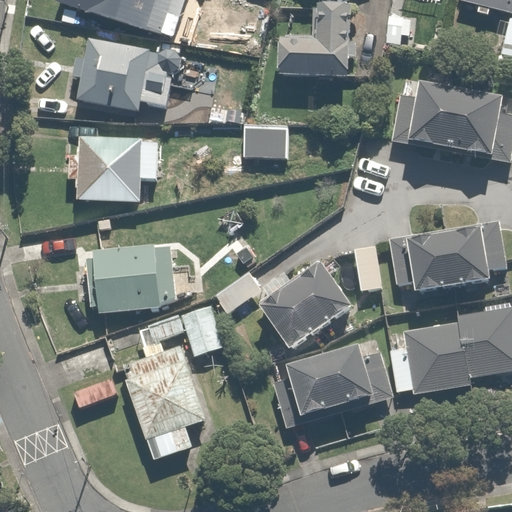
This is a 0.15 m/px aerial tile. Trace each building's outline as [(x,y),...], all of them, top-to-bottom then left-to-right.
[(69,0),(66,10),(167,41),(174,19),(186,22),(193,0),(69,0)] [(277,0),(234,0),(231,8),(270,21),(277,0)] [(511,0),(465,0),(463,9),(511,20),(511,0)] [(327,52),(311,51),(311,42),(289,42),(288,56),(288,84),(359,86),(361,17),(328,17),(327,52)] [(166,61),(97,45),(92,67),(79,64),(74,84),(90,88),(85,106),(147,121),(150,109),(169,113),(177,77),(163,74),(166,61)] [(511,114),(511,106),(430,92),(428,104),(407,100),(398,149),(503,168),(511,114)] [(295,131),(248,129),(247,165),(294,166),(295,131)] [(79,136),(79,156),(69,155),(69,178),(77,178),(77,199),(139,201),(141,178),(157,179),(158,143),(142,142),(142,138),(79,136)] [(213,230),(208,207),(164,217),(169,239),(213,230)] [(287,256),(265,221),(236,240),(258,275),(287,256)] [(495,231),(487,233),(392,250),(399,293),(421,289),(423,301),(505,286),(495,231)] [(389,296),(384,253),(360,256),(365,299),(389,296)] [(181,256),(101,257),(102,318),(182,317),(181,256)] [(367,321),(330,264),(261,309),(288,350),(294,346),(304,362),(367,321)] [(511,317),(465,325),(466,335),(409,344),(410,351),(394,354),(401,402),(478,390),(477,383),(511,377),(511,317)] [(207,321),(189,328),(201,365),(230,356),(222,332),(212,336),(207,321)] [(151,361),(128,368),(160,465),(223,444),(192,353),(178,358),(169,330),(143,338),(151,361)] [(288,430),(397,401),(386,360),(371,364),(369,358),(276,383),(288,430)]
